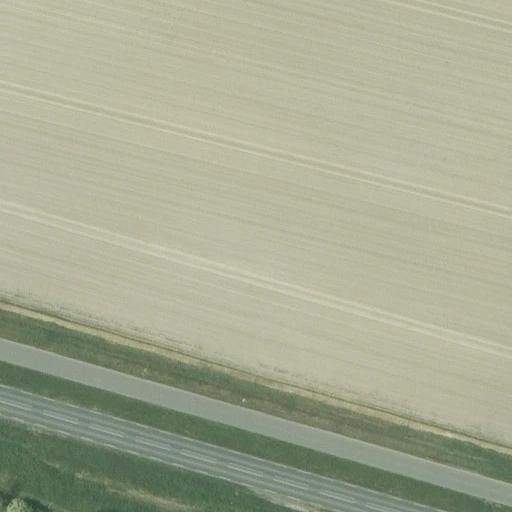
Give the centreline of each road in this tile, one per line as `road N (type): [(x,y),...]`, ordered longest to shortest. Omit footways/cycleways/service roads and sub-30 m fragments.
road 1 (unclassified): [(0,350),(511,496)]
road 2 (primary): [(394,511),(0,399)]
